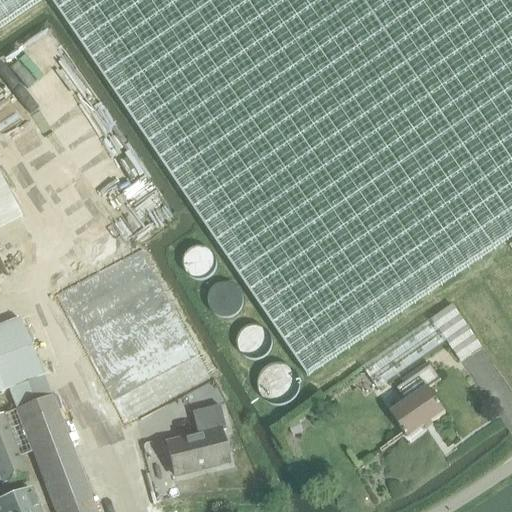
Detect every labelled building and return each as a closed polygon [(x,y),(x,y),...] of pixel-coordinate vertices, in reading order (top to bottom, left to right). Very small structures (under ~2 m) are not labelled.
[(511,0),(0,0),(0,28),(42,0),(50,0),(309,378),(511,240),(511,0)] [(0,285),(45,261),(0,177),(0,285)] [(121,261),(56,296),(78,338),(108,394),(124,425),(210,379),(142,250),(121,261)] [(444,341),(450,350),(460,363),(482,348),(453,306),(362,369),(376,388),(444,341)] [(37,313),(13,322),(0,327),(0,393),(59,371),(37,313)] [(428,390),(440,382),(431,368),(398,391),(407,404),(390,415),(408,441),(445,415),(428,390)] [(13,413),(30,454),(54,511),(95,511),(49,398),(13,413)] [(174,477),(227,463),(218,430),(224,428),(218,406),(194,413),(200,435),(165,444),(174,477)] [(17,459),(30,454),(13,413),(0,416),(0,476),(3,485),(25,477),(17,459)] [(299,423),(288,428),(293,438),(303,433),(299,423)] [(0,511),(38,511),(30,491),(0,502),(0,511)]
